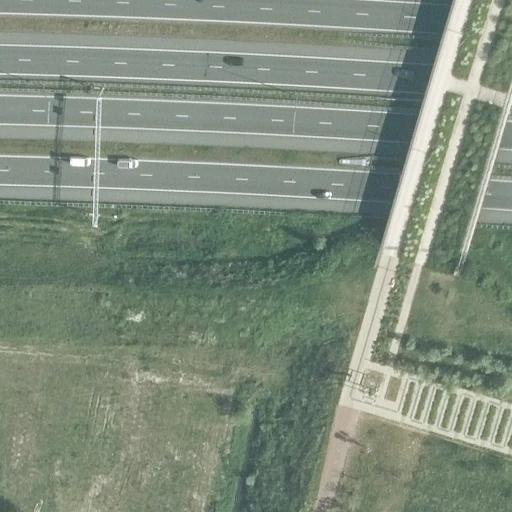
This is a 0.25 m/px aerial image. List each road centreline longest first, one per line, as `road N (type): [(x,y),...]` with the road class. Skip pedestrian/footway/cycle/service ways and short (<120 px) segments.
road 1 (motorway): [(511,32),(0,2)]
road 2 (motorway): [(511,93),(0,65)]
road 3 (motorway): [(0,175),(511,197)]
road 4 (motorway): [(0,117),(511,139)]
